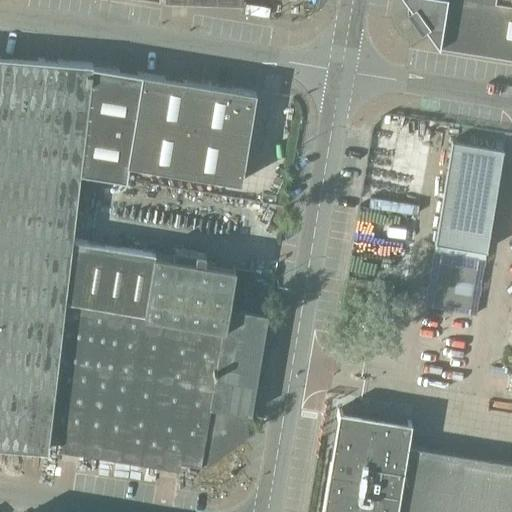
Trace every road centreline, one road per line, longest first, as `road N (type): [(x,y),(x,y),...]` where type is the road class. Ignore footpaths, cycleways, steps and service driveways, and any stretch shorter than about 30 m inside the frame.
road 1 (unclassified): [(270,511),(342,72)]
road 2 (unclassified): [(342,72),(0,19)]
road 3 (unclassified): [(511,99),(342,72)]
